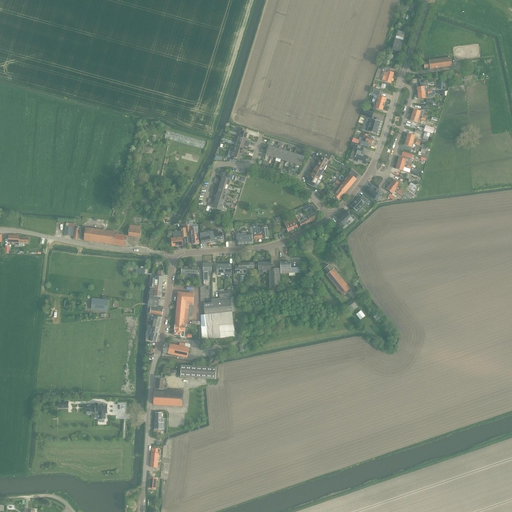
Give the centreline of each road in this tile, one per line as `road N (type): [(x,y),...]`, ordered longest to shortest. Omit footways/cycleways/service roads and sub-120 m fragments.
road 1 (tertiary): [(140,511),(151,373),(172,258)]
road 2 (tertiary): [(172,258),(276,245),(329,216)]
road 3 (unclassified): [(152,252),(0,229)]
road 4 (residential): [(370,169),(386,175),(394,152),(411,93),(400,80)]
